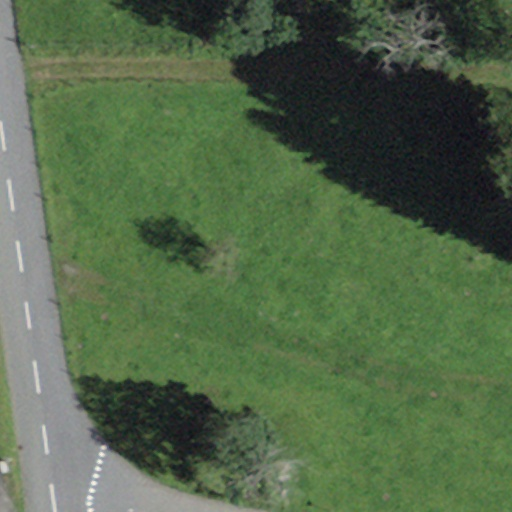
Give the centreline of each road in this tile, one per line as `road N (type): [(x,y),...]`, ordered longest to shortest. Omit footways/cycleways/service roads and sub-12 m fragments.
road 1 (track): [(25,266),(322,359),(412,381),(511,389)]
road 2 (tertiary): [(60,511),(0,95)]
